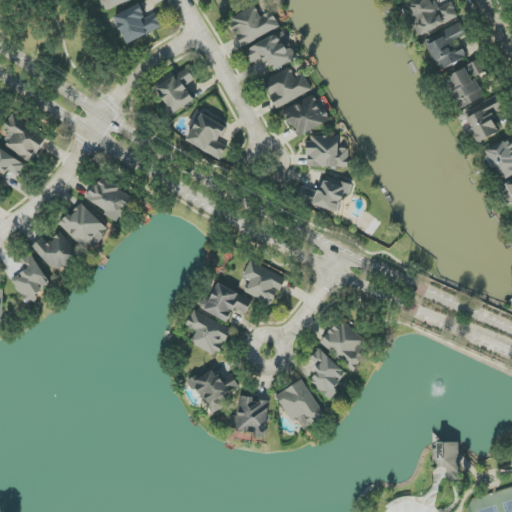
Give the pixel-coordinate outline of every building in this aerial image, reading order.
[(134,1),(134,0),(101,0),(105,11),(134,1)] [(459,18),(453,3),(437,10),(432,0),(415,0),(405,5),(418,36),(459,18)] [(115,16),(127,44),(164,28),(157,14),(146,19),(140,5),(115,16)] [(281,26),(273,12),(262,18),(256,7),(229,22),(243,47),(281,26)] [(441,71),(467,59),(458,40),(468,35),(462,23),(426,41),(441,71)] [(246,49),(252,63),(266,57),(272,71),(297,60),(286,33),(246,49)] [(462,109),(485,98),(475,77),(484,74),(479,62),(447,77),(462,109)] [(195,80),(189,69),(157,87),(173,114),(195,101),(186,85),(195,80)] [(314,90),(305,74),(296,79),(290,69),(264,82),(278,109),(314,90)] [(298,138),(331,121),(327,113),(324,115),(314,96),(285,111),(298,138)] [(467,119),(480,143),(501,132),(493,115),(502,110),(499,103),(467,119)] [(187,142),(222,160),(229,148),(219,142),(228,127),(202,114),(187,142)] [(48,137),(13,115),(5,129),(12,134),(5,144),(33,161),(48,137)] [(340,137),(309,136),(308,167),(349,168),(349,149),(339,149),(340,137)] [(511,137),(487,151),(502,180),(511,175),(511,137)] [(0,179),(5,169),(20,177),(26,163),(0,150),(0,179)] [(341,213),(349,184),(326,177),(321,192),(302,187),(298,201),(341,213)] [(108,210),(105,215),(120,223),(133,195),(99,178),(88,201),(108,210)] [(511,180),(497,187),(505,206),(511,203),(511,180)] [(110,229),(82,203),(61,225),(89,251),(110,229)] [(33,247),(59,274),(79,255),(60,234),(49,245),(43,238),(33,247)] [(12,280),(30,306),(39,300),(35,294),(52,283),(32,253),(20,261),(26,271),(12,280)] [(273,306),(286,278),(251,262),(244,277),(250,280),(244,293),(273,306)] [(235,309),(247,314),(253,300),(219,284),(206,312),(228,322),(235,309)] [(197,332),(191,343),(217,357),(232,330),(195,310),(186,326),(197,332)] [(365,339),(340,320),(321,345),(355,371),(366,357),(357,350),(365,339)] [(328,398),(349,375),(321,349),(308,364),(318,374),(310,382),(328,398)] [(193,377),(209,415),(226,408),(221,397),(240,389),(234,375),(219,381),(214,368),(193,377)] [(326,417),(303,380),(277,396),(293,422),(297,419),(304,430),(326,417)] [(267,438),(270,402),(254,401),(254,398),(240,396),(238,416),(229,415),(228,430),(256,432),(256,437),(267,438)] [(439,474),(460,474),(460,443),(439,443),(439,474)]
